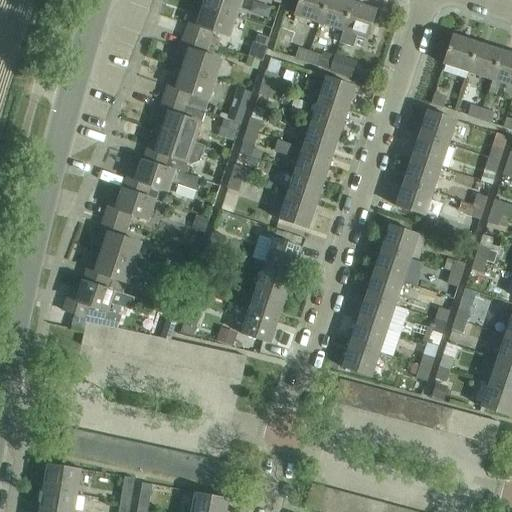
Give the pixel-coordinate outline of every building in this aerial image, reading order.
[(235,17),(241,0),(203,0),(201,6),(235,17)] [(298,0),(294,16),(317,24),(324,0),(298,0)] [(324,0),(317,24),(342,32),(351,2),(343,0),(324,0)] [(342,32),(338,43),(352,48),(355,36),(366,40),(376,10),(351,2),(342,32)] [(189,16),(182,35),(208,44),(212,32),(229,37),(235,17),(201,6),(197,19),(189,16)] [(184,57),(180,69),(214,80),(221,60),(204,55),(208,44),(182,35),(176,54),(184,57)] [(441,65),(466,73),(476,43),(451,35),(441,65)] [(466,73),(489,81),(499,51),(476,43),(466,73)] [(294,59),(304,62),(308,52),(297,49),(294,59)] [(489,81),(511,87),(511,55),(499,51),(489,81)] [(308,52),(304,62),(316,66),(320,56),(308,52)] [(330,72),(355,80),(360,64),(336,56),(330,72)] [(204,112),(207,101),(214,80),(180,69),(176,82),(167,80),(161,98),(204,112)] [(262,84),(272,87),(276,76),(266,73),(262,84)] [(325,78),(317,102),(345,111),(353,88),(325,78)] [(272,87),(262,84),(259,95),(268,98),(272,87)] [(430,104),(441,108),(445,98),(433,94),(430,104)] [(194,144),(200,124),(204,112),(161,98),(155,117),(163,120),(159,132),(194,144)] [(317,102),(309,126),(338,135),(345,111),(317,102)] [(477,120),(480,110),(469,106),(466,116),(477,120)] [(231,109),(228,120),(242,124),(245,114),(231,109)] [(480,110),(477,120),(488,124),(492,114),(480,110)] [(426,111),(418,136),(447,146),(455,121),(426,111)] [(251,120),(247,131),(256,135),(260,123),(251,120)] [(309,126),(302,149),(330,159),(338,135),(309,126)] [(256,135),(247,131),(243,142),(253,145),(256,135)] [(147,142),(141,160),(183,175),(187,164),(193,165),(200,162),(206,148),(194,144),(159,132),(155,145),(147,142)] [(418,136),(410,160),(439,169),(447,146),(418,136)] [(491,148),(487,159),(499,163),(502,152),(491,148)] [(302,149),(294,173),(322,182),(330,159),(302,149)] [(487,159),(483,171),(495,175),(499,163),(487,159)] [(122,189),(155,200),(157,192),(152,190),(153,188),(167,193),(170,184),(198,193),(202,181),(183,175),(141,160),(136,174),(127,171),(122,189)] [(410,160),(402,183),(431,193),(439,169),(410,160)] [(511,178),(511,166),(505,165),(501,176),(511,179),(511,178)] [(231,178),(240,182),(244,170),(235,167),(231,178)] [(294,173),(286,197),(315,206),(322,182),(294,173)] [(240,182),(231,178),(227,189),(237,193),(240,182)] [(431,193),(402,183),(394,207),(423,216),(431,193)] [(103,218),(127,226),(131,215),(148,221),(155,200),(122,189),(120,189),(117,202),(109,200),(103,218)] [(482,209),(486,198),(475,194),(471,206),(482,209)] [(315,206),(286,197),(279,220),(307,229),(315,206)] [(511,218),(511,206),(493,200),(489,211),(511,218)] [(478,220),(482,209),(471,206),(468,217),(478,220)] [(489,211),(486,223),(507,230),(511,218),(489,211)] [(101,252),(134,264),(140,244),(123,238),(127,226),(103,218),(96,237),(104,240),(101,252)] [(388,226),(380,249),(410,258),(419,262),(427,239),(417,235),(388,226)] [(209,245),(219,248),(222,237),(213,234),(209,245)] [(272,240),(264,264),(293,273),(301,249),(272,240)] [(219,248),(209,245),(206,257),(215,259),(219,248)] [(478,247),(474,259),(484,262),(494,265),(498,254),(478,247)] [(380,249),(373,273),(402,282),(410,258),(380,249)] [(88,263),(81,281),(106,290),(114,292),(123,295),(134,264),(101,252),(96,265),(88,263)] [(470,270),(481,273),(484,262),(474,259),(470,270)] [(444,270),(450,272),(461,275),(464,266),(447,260),(444,270)] [(264,264),(257,287),(285,296),(293,273),(264,264)] [(456,288),(461,275),(450,272),(446,285),(456,288)] [(373,273),(365,296),(394,306),(402,282),(373,273)] [(61,311),(86,319),(86,322),(97,325),(109,327),(119,330),(122,317),(107,313),(110,304),(130,311),(134,299),(106,290),(81,281),(80,281),(76,294),(68,291),(61,311)] [(194,293),(203,296),(207,284),(198,281),(194,293)] [(257,287),(249,311),(277,320),(285,296),(257,287)] [(203,296),(194,293),(190,304),(199,307),(203,296)] [(365,296),(357,320),(386,330),(394,306),(365,296)] [(399,313),(423,321),(426,310),(402,303),(399,313)] [(457,309),(454,319),(464,323),(468,312),(457,309)] [(438,310),(434,319),(445,323),(448,313),(438,310)] [(277,320),(249,311),(241,335),(269,345),(277,320)] [(440,336),(445,323),(434,319),(430,332),(440,336)] [(460,335),(464,323),(454,319),(450,331),(460,335)] [(357,320),(349,344),(378,354),(386,330),(357,320)] [(80,346),(92,349),(97,325),(86,322),(80,346)] [(92,349),(104,351),(109,327),(97,325),(92,349)] [(104,351),(115,354),(120,330),(119,330),(109,327),(104,351)] [(233,348),(237,334),(221,329),(217,343),(233,348)] [(115,354),(126,356),(132,332),(120,330),(115,354)] [(126,356),(138,359),(143,335),(132,332),(126,356)] [(138,359),(149,361),(154,337),(143,335),(138,359)] [(445,349),(461,352),(464,340),(448,336),(445,349)] [(511,338),(504,336),(496,360),(511,365),(511,338)] [(149,361),(161,364),(166,340),(154,337),(149,361)] [(161,364),(172,366),(177,342),(166,340),(161,364)] [(172,366),(183,369),(189,345),(177,342),(172,366)] [(378,354),(349,344),(341,368),(370,378),(378,354)] [(183,369),(195,371),(200,347),(189,345),(183,369)] [(195,371),(206,374),(211,350),(200,347),(195,371)] [(206,374),(217,376),(223,352),(211,350),(206,374)] [(217,376),(229,379),(234,355),(223,352),(217,376)] [(234,355),(229,379),(240,381),(246,357),(234,355)] [(423,356),(419,367),(429,371),(433,360),(423,356)] [(443,356),(439,368),(450,371),(454,360),(443,356)] [(511,365),(496,360),(488,383),(511,391),(511,365)] [(425,382),(429,371),(419,367),(415,379),(425,382)] [(439,368),(435,380),(446,383),(450,371),(439,368)] [(332,403),(446,434),(452,411),(338,380),(332,403)] [(511,408),(511,391),(488,383),(480,408),(509,417),(511,408)] [(446,434),(457,437),(464,414),(452,411),(446,434)] [(457,437),(468,440),(475,417),(464,414),(457,437)] [(468,440),(480,443),(486,420),(475,417),(468,440)] [(486,420),(480,443),(491,447),(498,423),(486,420)] [(58,453),(82,458),(87,435),(63,430),(58,453)] [(82,458),(105,463),(110,440),(87,435),(82,458)] [(105,463),(129,468),(134,445),(110,440),(105,463)] [(129,468),(152,473),(158,450),(134,445),(129,468)] [(152,473),(188,481),(193,458),(158,450),(152,473)] [(193,458),(188,481),(223,489),(228,465),(193,458)] [(46,466),(42,491),(77,497),(81,471),(46,466)] [(125,478),(121,504),(131,506),(135,480),(125,478)] [(143,484),(138,510),(149,511),(153,486),(143,484)] [(405,511),(311,486),(303,510),(312,511),(405,511)] [(42,491),(38,511),(74,511),(77,497),(42,491)] [(194,494),(190,511),(226,511),(228,501),(194,494)]
